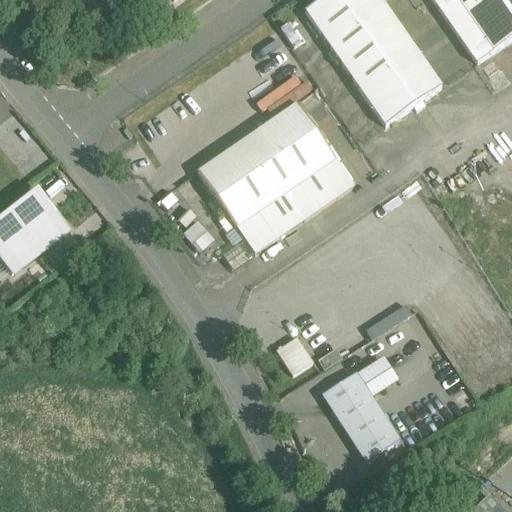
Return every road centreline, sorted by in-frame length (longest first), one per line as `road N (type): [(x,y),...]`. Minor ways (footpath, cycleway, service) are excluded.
road 1 (residential): [(61,143),(139,235),(193,316),(237,385),(297,511)]
road 2 (unclassified): [(61,143),(262,0)]
